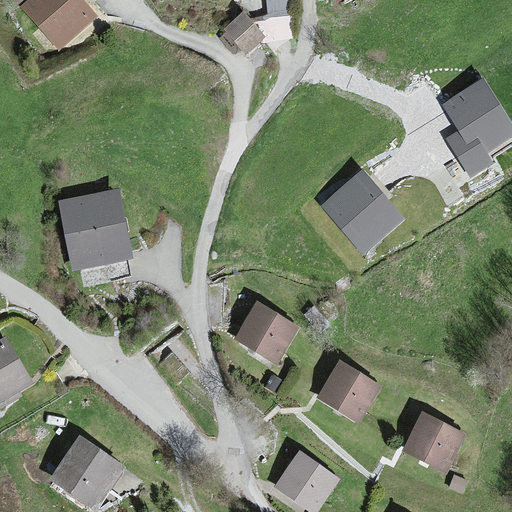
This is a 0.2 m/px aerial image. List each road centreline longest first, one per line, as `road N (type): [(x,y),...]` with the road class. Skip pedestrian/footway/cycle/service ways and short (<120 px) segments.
road 1 (residential): [(271,511),(0,279)]
road 2 (track): [(511,43),(442,86),(412,119),(390,97),(325,68),(292,73)]
